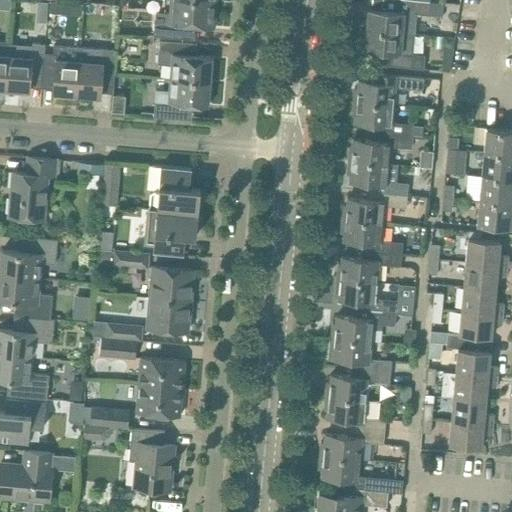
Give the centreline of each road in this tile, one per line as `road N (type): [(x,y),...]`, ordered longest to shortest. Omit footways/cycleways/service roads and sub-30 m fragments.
road 1 (residential): [(211,511),(243,148)]
road 2 (unclassified): [(258,511),(293,152)]
road 3 (residential): [(243,148),(0,129)]
road 4 (unclassified): [(293,152),(289,104),(307,0)]
road 5 (residential): [(243,148),(255,0)]
